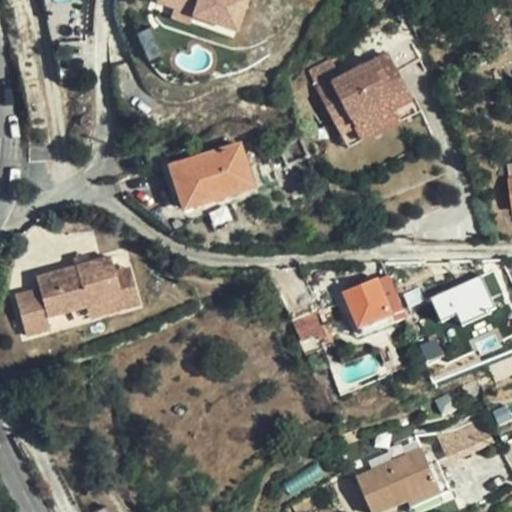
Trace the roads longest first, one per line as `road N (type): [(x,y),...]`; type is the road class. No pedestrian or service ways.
road 1 (unknown): [(378,251),(463,194),(446,138),(410,78)]
road 2 (unknown): [(30,204),(44,124),(27,0)]
